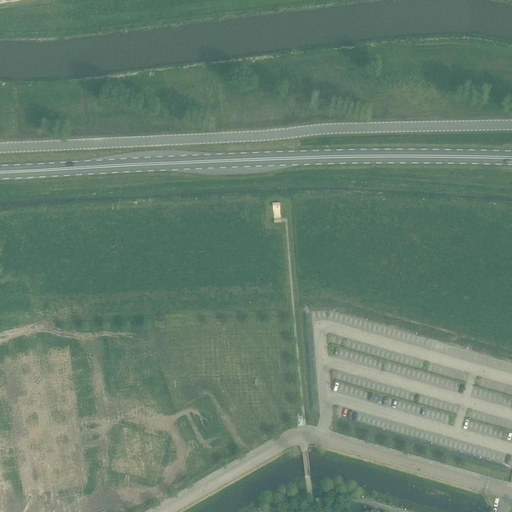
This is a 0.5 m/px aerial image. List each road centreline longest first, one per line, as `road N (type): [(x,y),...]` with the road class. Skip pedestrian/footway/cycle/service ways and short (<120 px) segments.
road 1 (unclassified): [(511,125),(0,148)]
road 2 (primary): [(0,172),(334,156),(511,158)]
road 3 (unclassified): [(505,493),(304,435),(164,511)]
